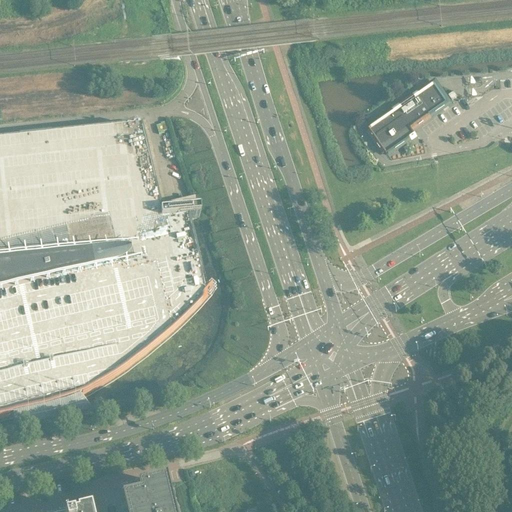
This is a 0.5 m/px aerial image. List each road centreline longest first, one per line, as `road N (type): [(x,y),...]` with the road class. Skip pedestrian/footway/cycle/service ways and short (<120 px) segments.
road 1 (secondary): [(175,0),(277,322),(277,362)]
road 2 (secondary): [(196,0),(308,344)]
road 3 (secondary): [(0,485),(202,434),(320,382)]
road 4 (secondary): [(327,283),(232,0)]
road 5 (secondary): [(277,362),(187,408),(0,461)]
road 6 (secondary): [(511,189),(376,271),(327,283)]
road 7 (unknown): [(0,396),(140,351),(158,320)]
road 8 (unknown): [(0,341),(159,301)]
road 9 (unknown): [(0,360),(158,320)]
road 10 (unknown): [(0,312),(153,277)]
road 11 (unknown): [(0,180),(119,167),(132,200)]
road 12 (residential): [(95,491),(110,480),(237,450)]
road 13 (unknown): [(0,250),(138,228)]
road 14 (secondary): [(320,382),(362,511)]
road 15 (unknown): [(0,213),(132,200)]
road 16 (unknown): [(119,167),(114,153),(94,145),(0,155)]
road 17 (secondary): [(451,260),(341,325)]
